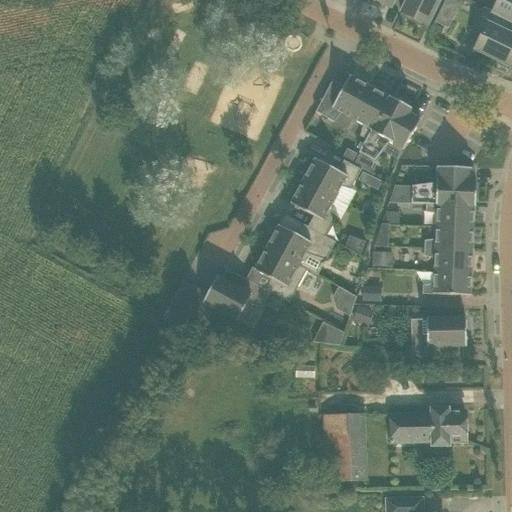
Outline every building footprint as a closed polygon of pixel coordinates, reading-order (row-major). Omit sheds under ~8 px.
[(368,0),(368,1),(384,8),(385,6),(390,8),(394,0),(368,0)] [(407,0),(401,14),(406,16),(405,19),(421,26),(422,23),(427,26),(439,0),(407,0)] [(442,0),(433,23),(447,28),(458,0),(442,0)] [(511,0),(498,0),(493,12),(511,22),(511,21),(511,0)] [(511,22),(493,12),(484,8),(473,32),(481,36),(475,49),(511,67),(511,66),(511,35),(507,33),(511,22)] [(353,120),(370,88),(350,77),(344,87),(333,80),(316,112),(334,122),(342,113),(353,120)] [(366,140),(391,97),(390,97),(389,98),(370,88),(353,120),(364,126),(360,136),(366,140)] [(404,150),(421,119),(420,118),(419,119),(409,114),(412,109),(395,99),(394,101),(390,99),(391,97),(366,140),(359,153),(375,161),(390,142),(404,150)] [(315,159),(303,182),(335,199),(342,186),(351,190),(361,170),(344,161),(338,171),(315,159)] [(473,169),(463,168),(438,167),(437,183),(412,186),(412,204),(426,205),(426,204),(476,206),(474,205),(474,201),(476,201),(477,182),(471,182),(471,170),(473,170),(473,169)] [(335,199),(303,182),(291,204),(314,216),(308,227),(326,237),(336,217),(328,211),(335,199)] [(476,207),(476,206),(426,204),(426,205),(426,212),(437,214),(437,227),(473,228),(474,207),(476,207)] [(387,213),(386,224),(399,225),(399,213),(387,213)] [(336,242),(326,237),(308,227),(302,224),(296,234),(279,225),(267,248),(299,265),(306,253),(327,260),(336,242)] [(472,250),(473,228),(437,227),(436,239),(425,241),(425,248),(474,251),(474,250),(472,250)] [(361,254),(366,242),(349,236),(346,246),(361,254)] [(308,270),(299,265),(267,248),(255,271),(272,280),(266,290),(270,293),(290,303),(308,270)] [(474,252),(474,251),(425,248),(424,256),(435,259),(435,272),(471,273),(472,251),(474,252)] [(392,266),(392,252),(373,251),(373,265),(392,266)] [(221,280),(217,277),(204,301),(180,288),(163,318),(175,325),(215,330),(224,314),(238,322),(247,304),(262,309),(270,293),(266,290),(227,269),(221,280)] [(470,296),(471,273),(435,272),(434,284),(423,286),(423,294),(470,296)] [(349,311),(357,296),(312,273),(304,288),(349,311)] [(412,355),(411,356),(464,363),(463,338),(466,338),(466,318),(427,320),(427,337),(418,338),(419,356),(412,355)] [(323,323),(317,338),(337,346),(344,332),(323,323)] [(466,442),(465,412),(448,413),(448,409),(432,410),(432,414),(390,415),(391,444),(433,443),(433,445),(449,445),(449,442),(466,442)] [(363,414),(325,416),(327,483),(365,481),(363,414)] [(422,511),(423,499),(387,500),(386,511),(422,511)]
